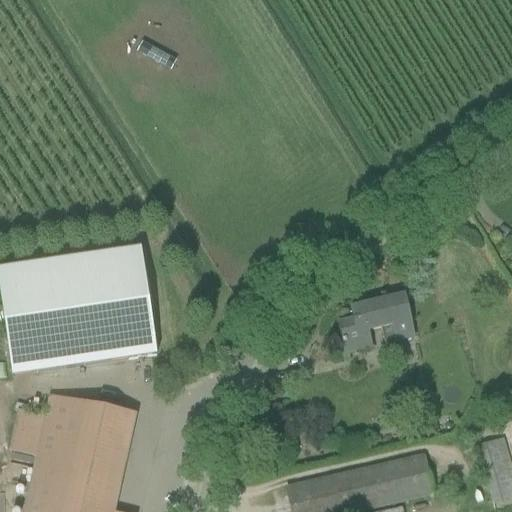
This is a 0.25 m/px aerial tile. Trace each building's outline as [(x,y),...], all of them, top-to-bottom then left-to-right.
[(0,316),(10,380),(135,362),(155,359),(139,252),(0,272),(0,316)] [(352,322),(338,325),(344,355),(372,349),(368,333),(381,330),(385,349),(390,348),(390,345),(413,340),(403,298),(350,310),(352,322)] [(101,511),(122,415),(121,415),(122,409),(90,401),(89,408),(50,399),(27,498),(30,498),(27,511),(101,511)] [(497,444),(477,449),(492,504),(511,499),(497,444)] [(7,452),(6,459),(30,464),(31,456),(7,452)] [(363,511),(433,495),(424,456),(318,482),(288,489),(292,511),(363,511)] [(406,511),(432,511),(426,500),(406,511)]
